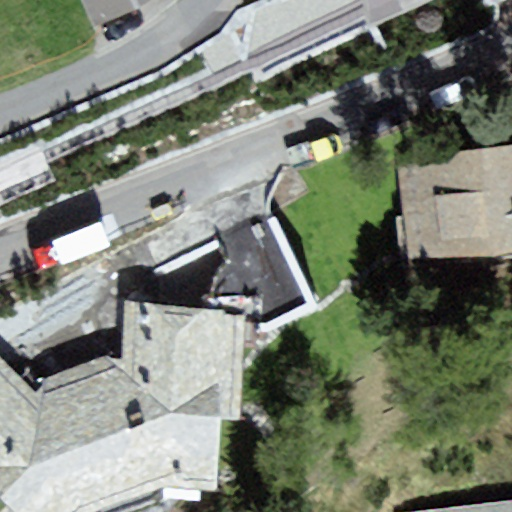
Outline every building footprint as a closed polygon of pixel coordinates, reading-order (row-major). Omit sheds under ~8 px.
[(147,0),(79,0),(91,27),(147,0)] [(366,0),(372,24),(427,0),(366,0)] [(511,145),(396,156),(406,266),(511,255),(511,145)] [(0,352),(0,499),(13,511),(92,511),(168,486),(213,493),(221,419),(241,420),(244,318),(125,307),(124,352),(32,382),(0,352)] [(511,511),(511,502),(429,511),(511,511)]
